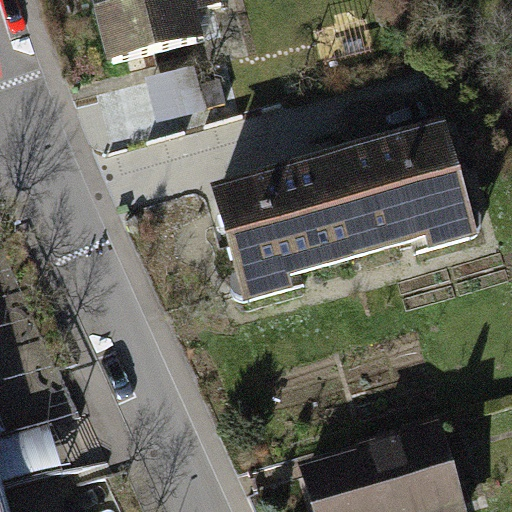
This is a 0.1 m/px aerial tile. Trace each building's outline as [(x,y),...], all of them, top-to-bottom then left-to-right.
[(97,0),(100,12),(149,0),(97,0)] [(220,0),(149,0),(100,12),(112,65),(197,43),(190,16),(222,8),(220,0)] [(195,70),(147,83),(158,126),(207,113),(195,70)] [(444,135),(216,200),(242,293),(470,228),(444,135)] [(42,430),(0,442),(0,491),(58,477),(42,430)] [(464,511),(442,434),(310,472),(321,511),(464,511)]
